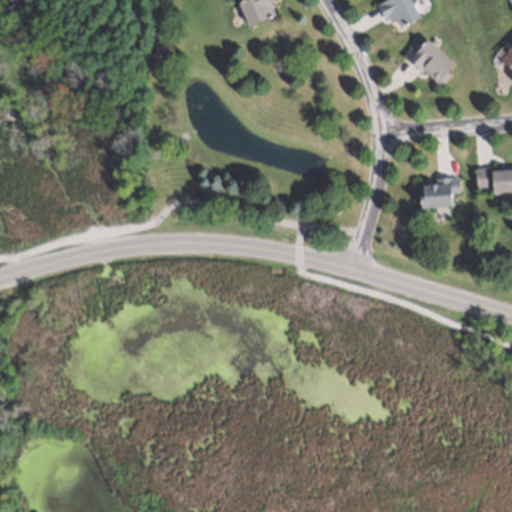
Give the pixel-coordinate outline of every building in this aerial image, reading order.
[(247,27),(239,2),(242,1),(241,0),(270,0),(273,6),(268,8),(271,17),(247,27)] [(394,27),(391,20),(386,22),(384,18),(381,20),(374,6),(387,0),(403,0),(412,18),(394,27)] [(440,85),(418,72),(416,75),(401,66),(414,47),(419,50),(424,41),(450,61),(445,70),(448,73),(440,85)] [(511,46),(511,71),(500,61),(511,46)] [(475,171),(492,170),(492,173),(494,173),(495,171),(498,171),(499,172),(511,171),(511,191),(505,192),(506,194),(504,196),(501,196),(499,195),(494,195),(493,188),(477,190),(475,171)] [(436,180),(450,179),(451,181),(457,180),(458,192),(449,193),(450,205),(421,208),(419,185),(436,184),(436,180)]
